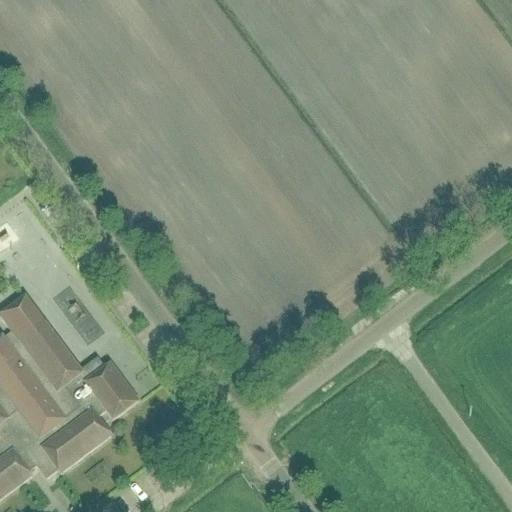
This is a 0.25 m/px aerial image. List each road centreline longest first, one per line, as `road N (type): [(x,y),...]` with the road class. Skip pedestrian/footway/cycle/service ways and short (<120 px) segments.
road 1 (unclassified): [(247,435),(0,102)]
road 2 (unclassified): [(247,435),(511,230)]
road 3 (unclassified): [(147,511),(247,435)]
